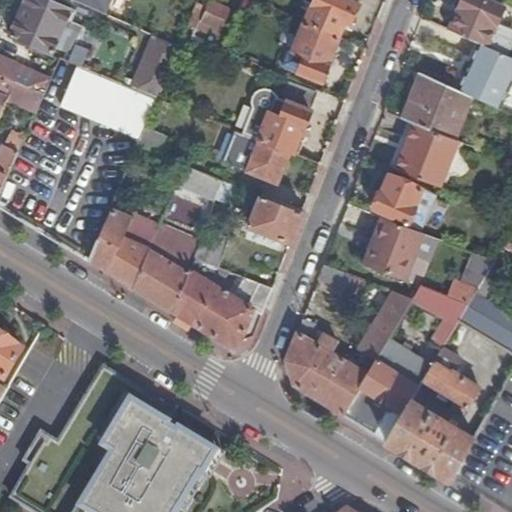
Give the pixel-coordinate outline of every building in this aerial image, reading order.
[(29,0),(13,36),(54,54),(58,46),(67,51),(73,49),(78,40),(80,40),(85,37),(89,32),(87,27),(74,21),(78,11),(53,0),(29,0)] [(77,0),(108,13),(113,0),(77,0)] [(212,0),(205,0),(205,3),(210,6),(205,19),(213,23),(224,28),(232,9),(212,0)] [(316,0),(308,21),(342,36),(348,21),(354,23),(362,4),(353,0),(316,0)] [(482,43),(508,55),(511,46),(511,31),(499,25),(507,8),(490,0),(465,0),(462,10),(466,12),(457,32),(482,43)] [(200,1),(191,24),(210,32),(213,23),(205,19),(210,6),(205,3),(200,1)] [(330,62),(342,36),(308,21),(295,50),(298,51),(292,67),(303,71),(305,71),(325,79),(332,63),(330,62)] [(135,88),(160,98),(181,46),(158,36),(135,88)] [(461,90),(475,96),(503,109),(511,89),(511,56),(508,55),(482,43),(474,62),(468,73),(461,90)] [(48,95),(55,78),(0,53),(0,73),(18,83),(48,95)] [(464,71),(468,73),(474,62),(469,60),(464,71)] [(147,127),(160,98),(135,88),(82,66),(64,111),(91,122),(141,143),(147,127)] [(0,112),(4,114),(13,95),(18,83),(0,73),(0,112)] [(405,118),(416,122),(458,138),(475,96),(461,90),(423,73),(405,118)] [(293,153),(300,156),(306,141),(300,138),(305,126),(306,127),(320,94),(290,82),(282,98),(281,97),(278,93),(275,91),(269,89),(264,89),(260,92),(257,95),(256,98),(255,103),(255,108),(245,133),(261,140),(293,153)] [(13,95),(43,107),(48,95),(18,83),(13,95)] [(416,122),(397,169),(443,187),(462,140),(458,138),(416,122)] [(141,145),(168,155),(174,138),(147,127),(141,143),(141,145)] [(281,184),(293,153),(261,140),(250,171),(281,184)] [(0,199),(22,152),(7,145),(0,159),(0,199)] [(179,184),(219,200),(226,179),(188,164),(179,184)] [(411,224),(426,189),(393,173),(385,191),(382,191),(375,205),(376,207),(376,209),(411,224)] [(230,204),(237,184),(226,179),(219,200),(230,204)] [(253,226),(293,242),(305,211),(265,195),(253,226)] [(118,276),(136,287),(157,237),(146,232),(141,243),(127,237),(136,218),(114,208),(92,260),(118,276)] [(409,281),(419,256),(412,253),(420,232),(383,217),(374,240),(381,243),(372,267),(409,281)] [(157,300),(178,312),(193,273),(173,262),(176,253),(173,251),(181,233),(162,225),(157,237),(136,287),(157,300)] [(197,259),(214,265),(221,269),(231,240),(208,231),(197,259)] [(419,256),(428,235),(420,232),(412,253),(419,256)] [(381,243),(374,240),(365,264),(372,267),(381,243)] [(479,292),(494,301),(511,271),(511,253),(505,249),(497,261),(479,292)] [(423,288),(470,306),(479,292),(497,261),(484,256),(471,289),(429,273),(423,288)] [(264,316),(275,290),(248,279),(237,297),(207,278),(214,265),(197,259),(193,273),(178,312),(208,330),(233,345),(244,342),(256,310),(264,316)] [(326,266),(321,279),(370,298),(375,284),(326,266)] [(461,322),(462,320),(470,306),(423,288),(423,287),(417,298),(461,322)] [(462,320),(511,350),(511,311),(494,301),(479,292),(470,306),(462,320)] [(362,351),(379,361),(415,300),(396,293),(362,351)] [(317,396),(347,414),(371,376),(358,369),(360,364),(352,359),(349,364),(333,356),(338,346),(324,338),(319,349),(313,346),(319,335),(318,331),(303,325),(289,362),(297,384),(317,396)] [(23,350),(0,335),(0,377),(5,380),(23,350)] [(421,459),(454,479),(477,438),(431,410),(442,391),(457,400),(451,409),(463,416),(482,387),(461,374),(463,369),(458,366),(463,358),(445,347),(422,387),(389,440),(421,459)] [(365,425),(389,440),(422,387),(379,361),(371,376),(347,414),(365,425)] [(142,390),(106,368),(61,444),(44,434),(27,463),(34,467),(14,499),(35,511),(178,511),(205,469),(207,470),(215,456),(168,428),(178,411),(142,390)]
